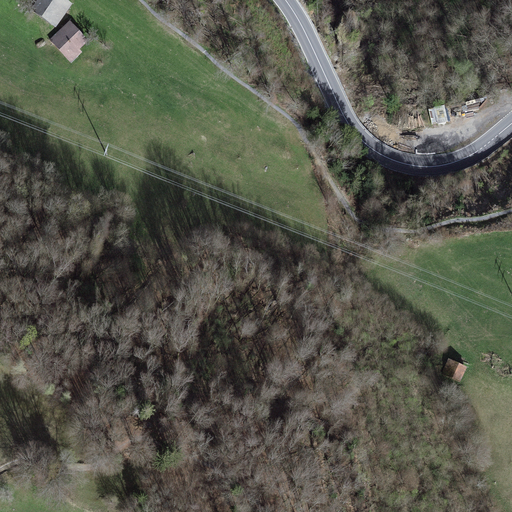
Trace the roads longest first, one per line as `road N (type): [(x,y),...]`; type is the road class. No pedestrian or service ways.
road 1 (primary): [(511,124),(447,164),(408,165),(379,154),(344,118),(284,0)]
road 2 (track): [(263,511),(217,472),(150,441),(79,468),(16,461),(0,470)]
